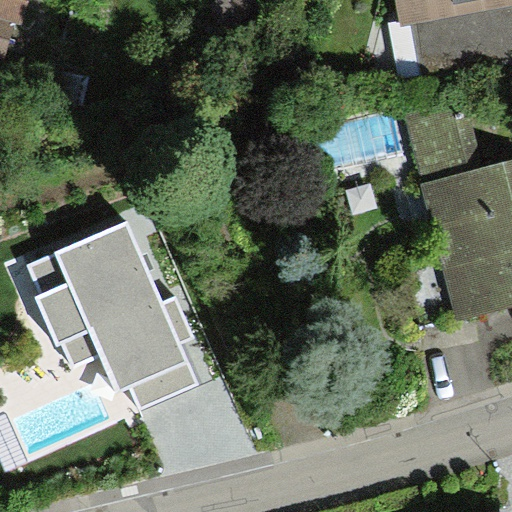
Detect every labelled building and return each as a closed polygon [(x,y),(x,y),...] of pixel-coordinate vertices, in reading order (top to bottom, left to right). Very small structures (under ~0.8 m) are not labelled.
[(0,0),(0,55),(7,58),(17,22),(23,24),(29,3),(29,0),(0,0)] [(511,0),(394,0),(400,28),(412,26),(511,8),(511,0)] [(511,8),(412,26),(423,86),(511,68),(511,8)] [(470,98),(407,114),(425,184),(488,169),(470,98)] [(511,162),(488,169),(425,184),(459,319),(511,305),(511,162)] [(126,226),(35,266),(48,294),(39,298),(59,344),(67,341),(78,367),(106,354),(122,391),(127,389),(137,412),(196,386),(167,321),(126,226)]
